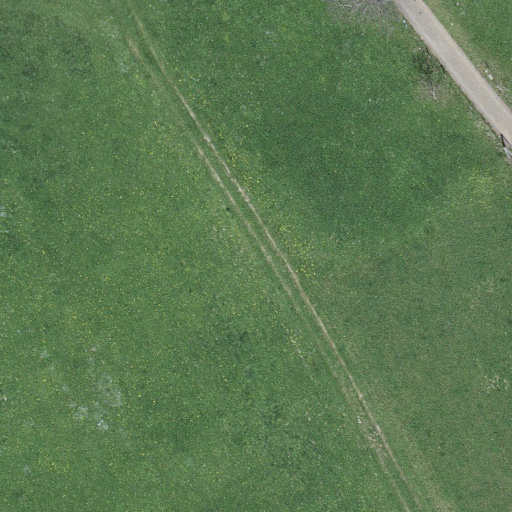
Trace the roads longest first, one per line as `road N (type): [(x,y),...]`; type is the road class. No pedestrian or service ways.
road 1 (track): [(108,0),(407,511)]
road 2 (track): [(403,0),(511,151)]
